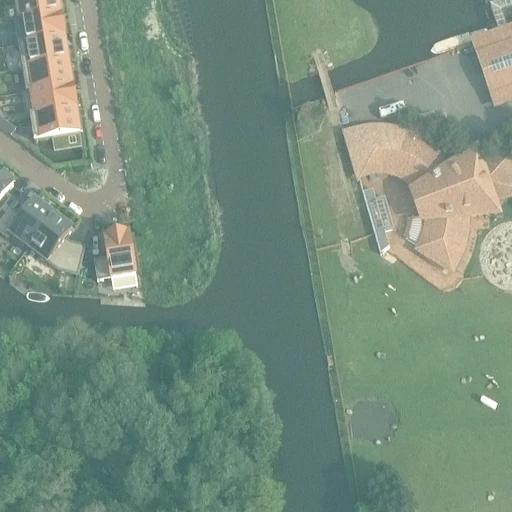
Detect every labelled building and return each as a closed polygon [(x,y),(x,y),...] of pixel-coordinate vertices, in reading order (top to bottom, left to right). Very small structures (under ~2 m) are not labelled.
[(57,0),(15,0),(19,24),(60,17),(57,0)] [(23,47),(64,41),(60,17),(19,24),(23,47)] [(511,33),(475,46),(475,47),(478,56),(495,106),(511,99),(511,33)] [(18,48),(22,72),(68,64),(64,41),(23,47),(18,48)] [(22,72),(26,95),(72,88),(68,64),(22,72)] [(72,88),(26,95),(22,96),(25,120),(30,119),(76,112),(72,88)] [(76,112),(30,119),(34,143),(79,135),(79,134),(82,133),(80,120),(77,120),(76,112)] [(361,140),(355,141),(364,175),(371,173),(380,173),(388,173),(401,177),(405,179),(414,186),(416,189),(422,196),(427,207),(429,218),(429,230),(426,242),(421,249),(449,265),(455,255),(457,250),(458,247),(459,244),(460,244),(462,231),(462,217),(473,217),(496,215),(491,202),(511,194),(511,179),(506,161),(480,170),(476,157),(456,170),(450,161),(434,147),(423,140),(429,126),(414,120),(410,134),(405,133),(397,131),(390,130),(382,129),(382,130),(382,138),(378,138),(369,139),(361,140)] [(1,130),(0,131),(10,138),(11,137),(15,131),(5,124),(1,130)] [(0,226),(11,212),(16,205),(6,197),(13,187),(10,185),(13,182),(0,172),(0,226)] [(384,233),(393,231),(384,199),(375,201),(372,191),(362,194),(379,256),(388,250),(384,233)] [(11,212),(0,226),(0,235),(7,241),(10,238),(28,251),(53,218),(34,204),(22,220),(11,212)] [(53,218),(28,251),(57,273),(77,278),(84,249),(70,245),(65,241),(72,232),(53,218)] [(107,259),(93,261),(96,283),(135,277),(128,236),(124,237),(123,233),(107,235),(108,239),(104,240),(107,259)]
